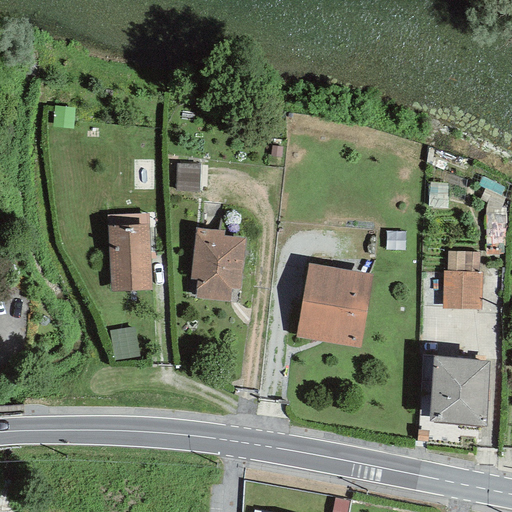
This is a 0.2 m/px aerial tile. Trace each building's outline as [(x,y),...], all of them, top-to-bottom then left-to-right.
[(199,164),(175,162),(174,189),(198,190),(199,164)] [(448,183),(430,183),(429,206),(447,207),(448,183)] [(145,229),(111,229),(111,297),(145,297),(145,229)] [(244,238),(200,235),(195,301),(240,304),(244,238)] [(478,250),(447,250),(447,270),(477,271),(478,250)] [(313,268),(302,336),(360,346),(372,278),(313,268)] [(447,270),(443,270),(441,308),(481,309),(482,272),(477,271),(447,270)] [(134,327),(109,332),(114,359),(139,354),(134,327)] [(432,351),(428,416),(484,421),(489,355),(432,351)]
